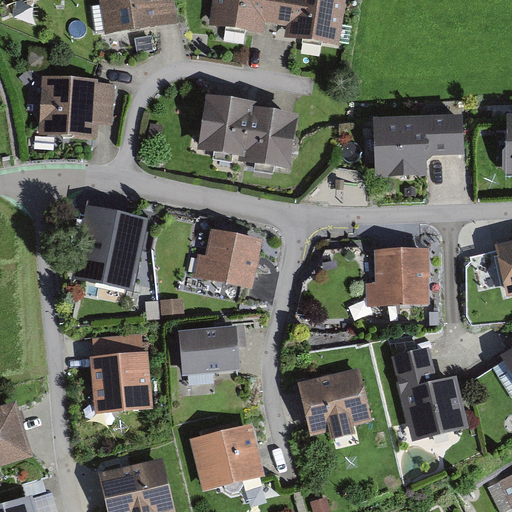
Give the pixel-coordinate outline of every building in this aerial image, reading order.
[(103,0),(109,39),(183,29),(178,0),(103,0)] [(219,0),(215,29),(271,38),(273,27),(295,30),(293,42),(347,51),(354,0),(219,0)] [(118,90),(106,90),(106,85),(44,82),(42,140),(103,143),(104,128),(116,128),(118,90)] [(213,102),(205,148),(253,156),(252,167),(298,175),(307,125),(262,117),(263,111),(213,102)] [(384,181),(432,181),(432,160),(473,160),(473,123),(432,123),(384,123),(384,181)] [(92,244),(111,249),(109,257),(92,252),(84,283),(136,297),(155,227),(100,213),(92,244)] [(216,262),(205,260),(200,281),(261,294),(271,246),(221,235),(216,262)] [(511,302),(511,250),(501,253),(511,302)] [(436,253),(382,255),(383,288),(373,288),(373,310),(438,309),(436,253)] [(479,290),(502,288),(501,255),(477,256),(479,290)] [(188,335),(188,378),(247,377),(246,334),(188,335)] [(99,417),(154,412),(149,353),(94,358),(99,417)] [(469,385),(448,390),(440,354),(402,363),(420,445),(480,431),(469,385)] [(340,435),(342,445),(366,439),(363,429),(384,424),(371,374),(304,391),(316,441),(340,435)] [(18,403),(0,407),(0,466),(34,457),(18,403)] [(200,444),(211,495),(274,480),(263,430),(200,444)] [(98,476),(105,511),(170,511),(175,511),(164,462),(98,476)] [(511,511),(511,477),(486,490),(497,511),(511,511)] [(0,509),(0,511),(35,511),(32,501),(0,509)]
